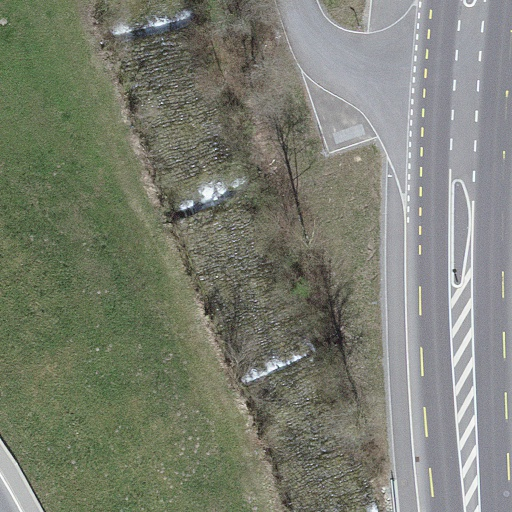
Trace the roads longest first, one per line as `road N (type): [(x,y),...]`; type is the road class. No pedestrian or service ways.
road 1 (secondary): [(454,511),(442,208),(454,0)]
road 2 (track): [(390,183),(303,0)]
